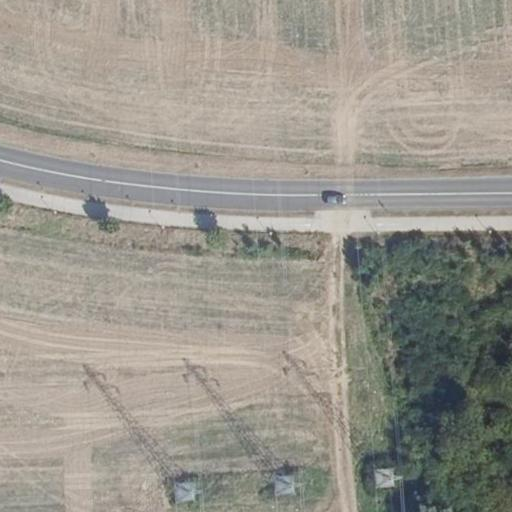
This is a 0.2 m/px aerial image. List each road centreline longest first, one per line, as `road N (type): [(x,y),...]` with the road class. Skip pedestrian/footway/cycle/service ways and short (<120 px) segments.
road 1 (tertiary): [(511,193),(251,195),(130,185),(0,159)]
road 2 (track): [(341,195),(336,298),(350,511)]
